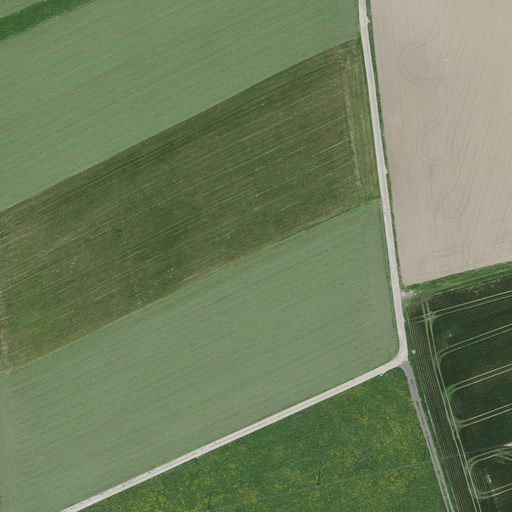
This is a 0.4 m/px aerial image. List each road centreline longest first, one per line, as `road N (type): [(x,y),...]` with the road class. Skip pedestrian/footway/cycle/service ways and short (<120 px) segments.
road 1 (track): [(65,511),(402,356),(362,0)]
road 2 (track): [(452,511),(402,356)]
